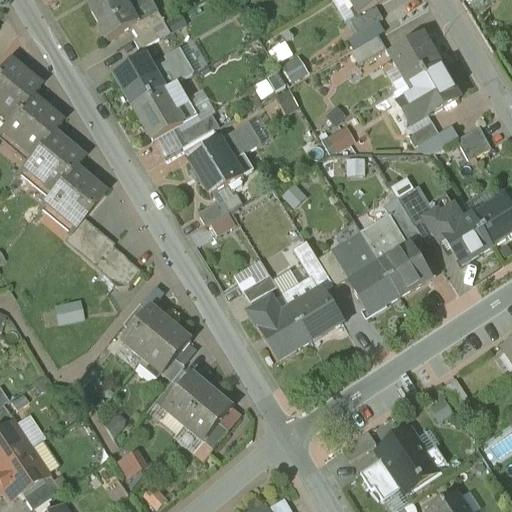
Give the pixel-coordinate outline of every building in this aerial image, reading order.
[(120,0),(104,0),(87,10),(107,45),(132,31),(137,28),(136,27),(127,11),(120,0)] [(148,0),(145,0),(127,11),(136,27),(157,15),(148,0)] [(346,0),(358,19),(375,10),(390,0),(346,0)] [(375,10),(358,19),(350,24),(358,38),(383,23),(375,10)] [(157,15),(136,27),(137,28),(132,31),(138,42),(153,33),(164,26),(157,15)] [(138,42),(134,44),(140,54),(159,43),(153,33),(138,42)] [(440,71),(422,39),(390,57),(400,74),(402,73),(410,87),(440,71)] [(378,40),(351,55),(359,68),(385,53),(378,40)] [(180,54),(165,63),(167,67),(160,71),(158,67),(150,71),(164,95),(178,87),(194,78),(180,54)] [(302,59),(282,68),(290,86),(310,77),(302,59)] [(150,71),(145,62),(115,79),(134,112),(164,95),(150,71)] [(0,75),(0,130),(3,133),(0,136),(0,138),(30,103),(39,92),(8,66),(0,75)] [(410,87),(408,88),(417,103),(402,112),(402,111),(401,112),(412,130),(459,103),(440,71),(410,87)] [(197,121),(178,87),(164,95),(184,129),(197,121)] [(164,95),(134,112),(154,146),(184,129),(164,95)] [(60,128),(30,103),(0,138),(0,148),(25,169),(53,136),(54,136),(60,128)] [(213,118),(180,136),(187,150),(220,131),(213,118)] [(431,126),(407,141),(414,153),(438,139),(431,126)] [(221,145),(221,144),(189,164),(189,163),(188,164),(194,172),(192,173),(200,185),(201,185),(211,201),(243,182),(242,181),(253,174),(244,159),(262,148),(249,127),(221,145)] [(337,155),(357,148),(351,130),(331,137),(337,155)] [(479,132),(456,144),(468,166),(491,153),(479,132)] [(25,169),(16,180),(45,204),(37,215),(38,216),(73,174),(81,164),(54,136),(53,136),(25,169)] [(73,174),(38,216),(67,239),(68,240),(83,223),(103,199),(73,174)] [(413,193),(397,203),(410,225),(426,215),(413,193)] [(481,201),(467,209),(474,221),(493,210),(485,196),(480,199),(481,201)] [(474,221),(474,222),(492,252),(508,242),(507,241),(511,237),(511,215),(504,203),(493,210),(474,221)] [(219,205),(198,219),(206,230),(226,219),(219,205)] [(454,213),(440,221),(438,217),(425,225),(438,248),(445,244),(461,271),(462,270),(461,269),(475,260),(476,261),(492,252),(474,222),(463,228),(454,213)] [(406,248),(389,220),(359,238),(399,303),(414,293),(413,292),(427,283),(428,285),(430,284),(411,253),(398,261),(394,255),(406,248)] [(113,248),(83,223),(68,240),(67,239),(62,246),(117,293),(129,292),(142,276),(111,251),(113,248)] [(359,238),(330,256),(348,283),(351,289),(350,290),(368,321),(369,321),(368,319),(383,310),(384,312),(399,303),(359,238)] [(306,247),(293,255),(308,280),(322,272),(317,264),(306,247)] [(330,256),(317,264),(322,272),(334,292),(348,283),(330,256)] [(334,292),(322,272),(308,280),(310,283),(319,298),(323,296),(324,298),(334,292)] [(269,280),(243,296),(250,308),(277,292),(269,280)] [(310,283),(282,300),(291,315),(319,298),(310,283)] [(291,315),(291,316),(309,347),(325,337),(324,335),(340,326),(341,327),(342,327),(324,298),(323,296),(319,298),(291,315)] [(281,322),(271,306),(249,319),(259,335),(258,335),(277,366),(278,366),(277,364),(293,354),(294,356),(309,347),(291,316),(281,322)] [(77,308),(55,312),(59,329),(81,324),(77,308)] [(140,310),(123,330),(132,337),(149,318),(140,310)] [(132,337),(124,348),(143,364),(173,329),(153,313),(149,318),(132,337)] [(173,329),(143,364),(162,380),(163,380),(175,364),(192,345),(173,329)] [(511,368),(511,346),(502,353),(511,368)] [(175,364),(163,380),(172,387),(185,372),(175,364)] [(165,414),(165,415),(184,431),(213,396),(194,380),(181,395),(165,414)] [(469,406),(455,384),(444,392),(458,413),(469,406)] [(172,387),(156,407),(165,414),(181,395),(172,387)] [(213,396),(184,431),(203,447),(219,428),(232,412),(213,396)] [(0,411),(0,435),(11,429),(11,430),(14,429),(2,410),(0,411)] [(219,428),(203,447),(212,454),(228,436),(219,428)] [(0,435),(0,473),(28,455),(11,430),(11,429),(0,435)] [(367,436),(341,453),(350,467),(376,450),(367,436)] [(434,475),(408,436),(377,456),(403,495),(416,487),(416,488),(422,484),(422,483),(434,475)] [(28,455),(0,473),(0,491),(9,505),(20,498),(45,481),(45,480),(28,455)] [(133,459),(119,468),(128,483),(142,475),(133,459)] [(45,481),(20,498),(28,511),(36,511),(59,497),(47,478),(45,480),(45,481)] [(464,511),(455,497),(433,511),(464,511)]
